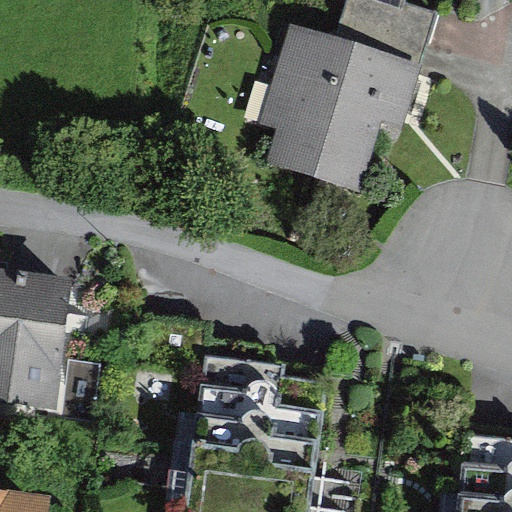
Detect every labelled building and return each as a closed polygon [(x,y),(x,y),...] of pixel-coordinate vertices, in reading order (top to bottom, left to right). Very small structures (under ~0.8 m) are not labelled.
[(427,0),(278,0),(274,14),(412,54),(427,0)] [(366,236),(405,103),(268,64),(229,197),(366,236)] [(0,440),(41,445),(56,313),(0,306),(0,440)] [(342,381),(203,370),(198,432),(335,445),(342,381)] [(335,445),(198,432),(191,489),(329,505),(335,445)] [(511,438),(473,434),(466,492),(511,497),(511,438)] [(328,511),(329,505),(191,489),(188,511),(328,511)] [(511,511),(511,497),(466,492),(463,511),(511,511)] [(49,511),(51,506),(0,497),(0,511),(49,511)]
